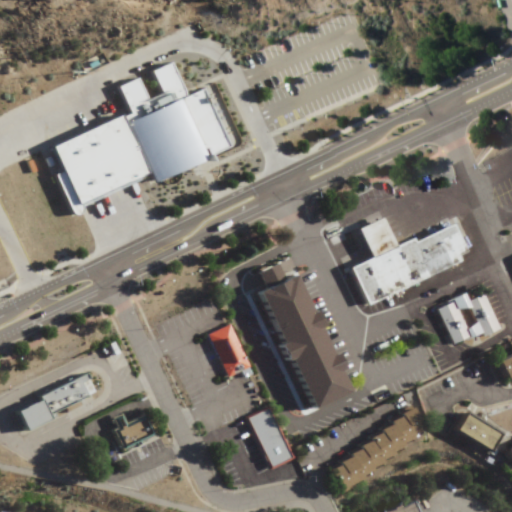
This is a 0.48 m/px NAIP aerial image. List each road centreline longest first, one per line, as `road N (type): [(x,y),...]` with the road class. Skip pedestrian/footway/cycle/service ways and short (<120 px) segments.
road 1 (primary): [(511,59),(98,258)]
road 2 (primary): [(106,280),(511,80)]
road 3 (residential): [(98,258),(205,495),(238,505),(297,493),(323,511)]
road 4 (residential): [(278,172),(358,337)]
